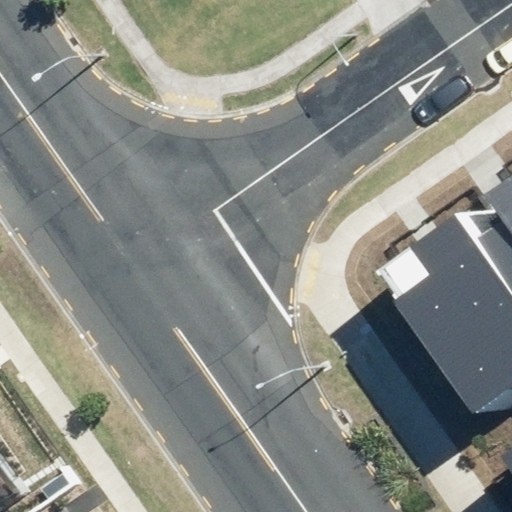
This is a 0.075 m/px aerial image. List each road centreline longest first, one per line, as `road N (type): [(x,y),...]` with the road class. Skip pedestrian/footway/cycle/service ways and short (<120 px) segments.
road 1 (residential): [(136,265),(509,0)]
road 2 (secondary): [(308,511),(136,265)]
road 3 (secondary): [(136,265),(0,73)]
